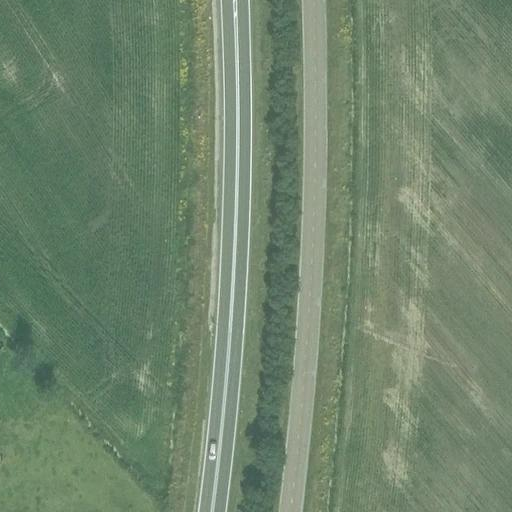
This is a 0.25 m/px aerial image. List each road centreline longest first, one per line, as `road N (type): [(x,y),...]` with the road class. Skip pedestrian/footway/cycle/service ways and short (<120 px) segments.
road 1 (trunk): [(212,511),(226,363),(233,0)]
road 2 (tertiary): [(299,511),(315,313),(314,0)]
